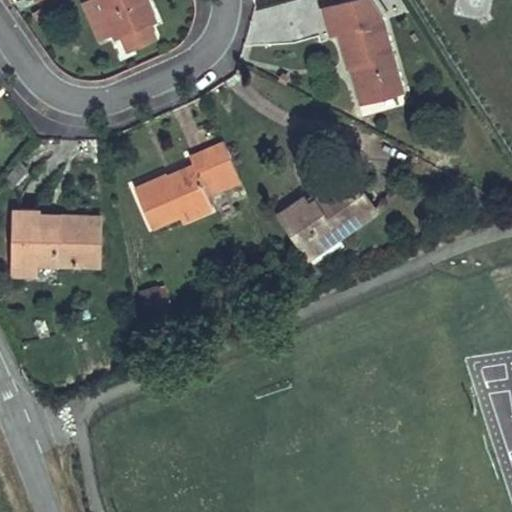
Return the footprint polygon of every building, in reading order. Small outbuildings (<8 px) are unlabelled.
[(83,0),(80,2),(97,40),(112,33),(97,0),(83,0)] [(149,0),(97,0),(112,33),(115,39),(121,36),(127,50),(158,37),(152,22),(158,20),(149,0)] [(374,0),(337,0),(320,5),(329,35),(337,33),(346,66),(349,66),(359,102),(369,100),(402,91),(405,90),(385,15),(374,0)] [(43,15),(40,8),(32,12),(36,19),(43,15)] [(406,106),(402,91),(369,100),(373,115),(406,106)] [(201,125),(209,143),(227,134),(219,117),(201,125)] [(163,149),(132,164),(151,202),(175,189),(206,174),(205,170),(237,155),(227,134),(209,143),(201,125),(185,132),(189,141),(166,153),(163,149)] [(304,191),(276,211),(308,258),(339,237),(379,210),(349,166),(310,193),(312,196),(308,198),(304,191)] [(179,197),(210,182),(206,174),(175,189),(179,197)] [(13,204),(11,261),(38,262),(101,263),(102,210),(41,208),(41,205),(13,204)] [(339,237),(308,258),(314,267),(345,246),(339,237)] [(11,273),(38,274),(38,262),(11,261),(11,273)] [(162,280),(136,289),(144,314),(171,305),(162,280)]
